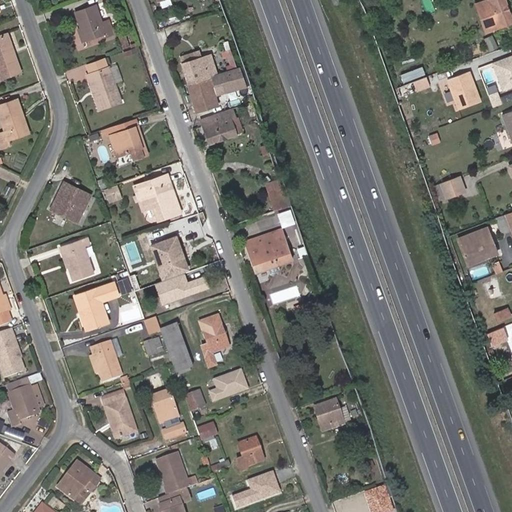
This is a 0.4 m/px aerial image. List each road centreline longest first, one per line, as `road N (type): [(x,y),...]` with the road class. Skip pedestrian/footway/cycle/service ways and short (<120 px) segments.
road 1 (residential): [(328,511),(140,0)]
road 2 (motorway): [(271,0),(455,511)]
road 3 (motorway): [(486,511),(303,0)]
road 4 (residential): [(24,0),(67,119),(12,247)]
road 5 (residential): [(12,247),(73,417)]
road 6 (residential): [(73,417),(123,460),(144,511)]
